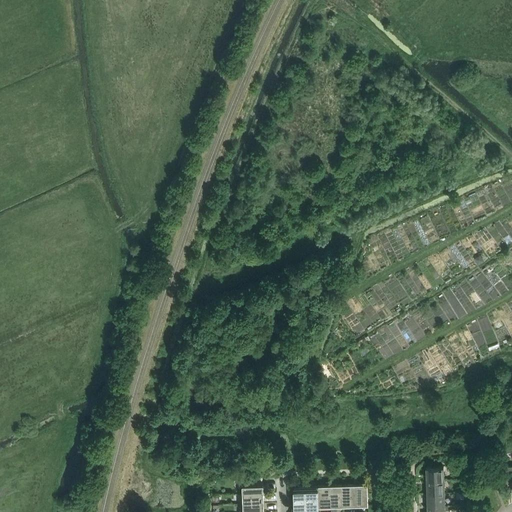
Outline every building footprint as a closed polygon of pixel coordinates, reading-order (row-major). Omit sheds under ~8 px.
[(427,480),(444,479),(444,466),(427,467),(427,480)] [(243,493),(264,492),(263,482),(251,482),(251,478),(239,479),(239,483),(243,483),(243,493)] [(427,480),(428,493),(445,493),(444,479),(427,480)] [(355,483),(343,484),(343,505),(356,505),(355,483)] [(355,483),(356,505),(368,504),(367,483),(355,483)] [(331,484),(319,485),(319,506),(331,505),(331,484)] [(343,484),(331,484),(331,505),(331,511),(337,511),(337,505),(343,505),(343,484)] [(294,485),(295,506),(307,506),(306,485),(294,485)] [(319,485),(306,485),(307,506),(319,506),(319,485)] [(243,493),(244,503),(264,502),(264,492),(243,493)] [(445,506),(445,493),(428,493),(428,506),(445,506)] [(244,503),(244,511),(264,511),(264,502),(244,503)]
